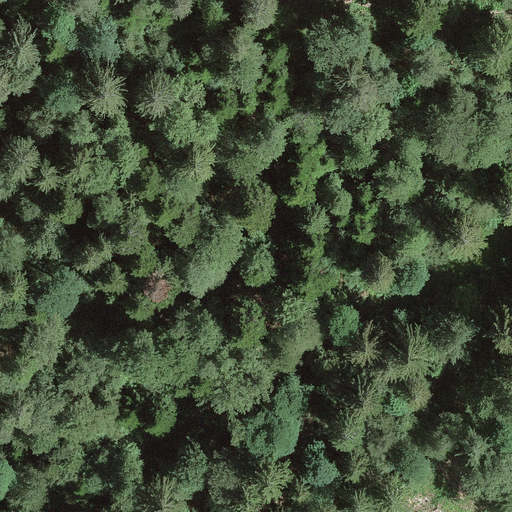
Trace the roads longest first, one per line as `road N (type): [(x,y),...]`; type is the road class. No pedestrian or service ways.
road 1 (track): [(511,211),(55,511)]
road 2 (track): [(511,6),(387,0)]
